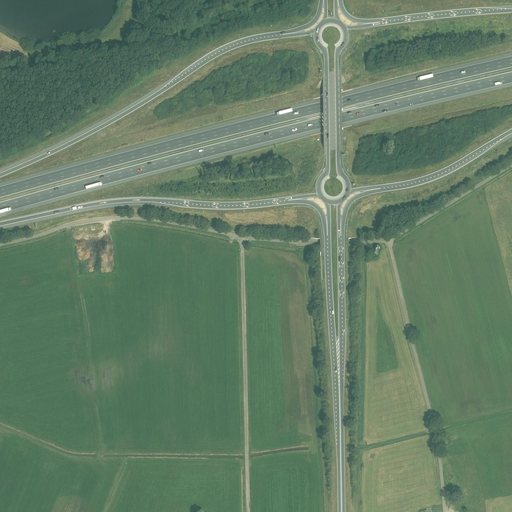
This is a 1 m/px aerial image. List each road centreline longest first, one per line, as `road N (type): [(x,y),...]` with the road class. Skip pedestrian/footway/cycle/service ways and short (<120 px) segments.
road 1 (motorway): [(0,208),(511,77)]
road 2 (motorway): [(511,61),(0,192)]
road 3 (unclassified): [(319,242),(115,217),(0,244)]
road 4 (motorway): [(281,36),(224,50),(119,116),(0,174)]
road 5 (motorway): [(0,224),(118,201),(279,199)]
road 6 (unclassified): [(319,242),(388,238),(511,165)]
road 7 (trunk): [(348,191),(337,145),(343,26)]
road 8 (trunk): [(315,31),(326,60),(321,195)]
road 9 (trunk): [(328,236),(339,392)]
road 10 (trunk): [(339,392),(339,236)]
road 11 (motorway): [(380,186),(432,175),(511,131)]
road 12 (motorway): [(511,10),(381,23)]
road 13 (trunk): [(341,511),(339,392)]
